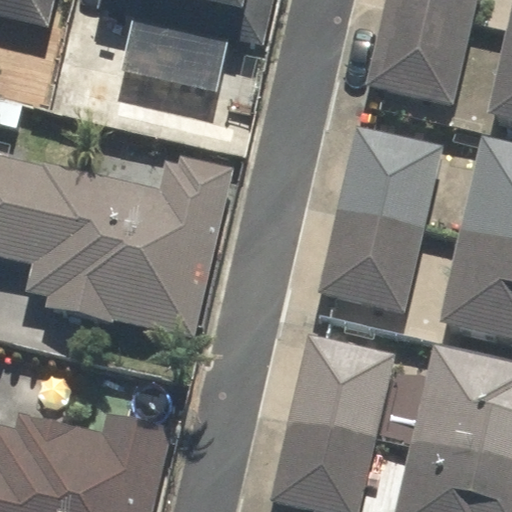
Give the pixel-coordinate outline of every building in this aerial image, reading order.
[(0,0),(0,31),(56,41),(63,0),(0,0)] [(251,0),(100,0),(99,9),(244,39),(251,0)] [(378,0),(357,98),(451,119),(477,0),(378,0)] [(244,39),(99,9),(74,126),(251,164),(276,46),(244,39)] [(511,9),(498,74),(483,142),(511,148),(511,9)] [(309,309),(404,330),(442,158),(348,137),(309,309)] [(161,198),(0,166),(0,265),(36,272),(26,324),(201,359),(238,175),(168,161),(161,198)] [(511,172),(478,165),(437,349),(511,366),(511,172)] [(264,511),(363,511),(397,363),(302,342),(264,511)] [(511,511),(511,391),(431,374),(400,511),(511,511)] [(0,511),(155,511),(173,441),(109,425),(103,448),(19,428),(16,444),(0,439),(0,511)]
